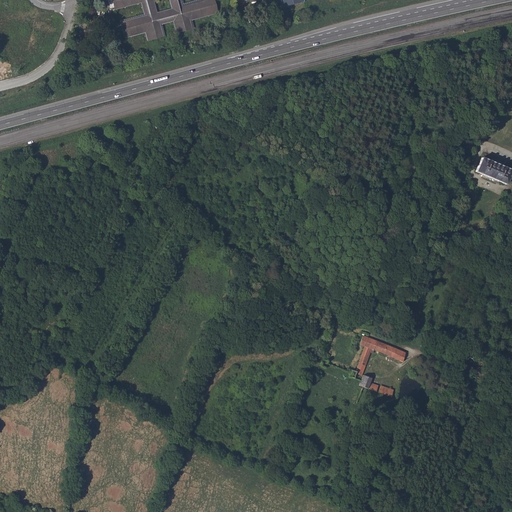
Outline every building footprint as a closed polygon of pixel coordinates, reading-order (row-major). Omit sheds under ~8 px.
[(111,0),(115,10),(140,3),(144,15),(119,22),(123,38),(144,33),(147,41),(163,36),(160,25),(172,21),(175,33),(192,29),(190,20),(217,13),(213,0),(201,0),(182,5),(181,0),(111,0)] [(509,170),(479,157),(473,172),(503,185),(509,170)] [(325,333),(317,357),(323,359),(332,336),(325,333)] [(405,353),(362,335),(360,344),(364,346),(354,372),(361,375),(369,352),(373,353),(374,350),(376,350),(402,362),(405,353)] [(323,369),(326,363),(320,361),(317,367),(323,369)] [(349,372),(326,363),(323,369),(322,373),(345,382),(347,377),(349,372)] [(358,385),(367,388),(370,382),(371,377),(362,374),(358,385)] [(378,385),(370,382),(367,388),(369,389),(369,391),(370,392),(371,392),(372,390),(376,391),(378,385)] [(381,385),(378,392),(390,396),(393,389),(381,385)]
